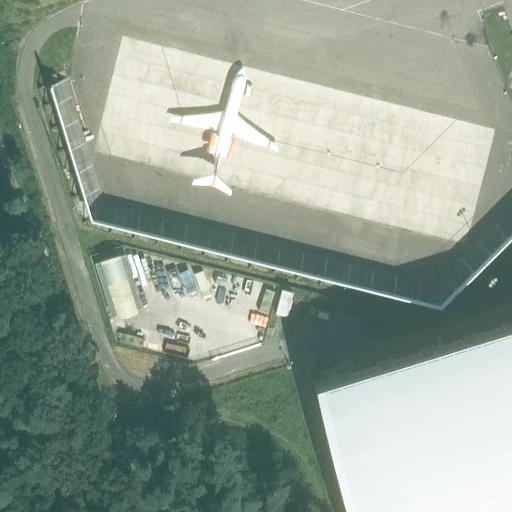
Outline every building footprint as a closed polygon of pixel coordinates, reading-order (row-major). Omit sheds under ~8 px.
[(107,309),(134,301),(117,241),(90,248),(107,309)] [(178,281),(209,283),(210,261),(179,260),(178,281)] [(257,276),(251,300),(281,308),(287,283),(257,276)] [(511,511),(511,319),(311,383),(349,511),(511,511)] [(125,322),(123,332),(146,336),(147,326),(125,322)]
